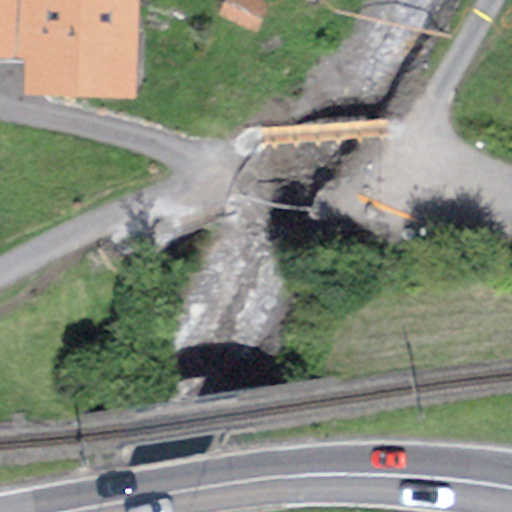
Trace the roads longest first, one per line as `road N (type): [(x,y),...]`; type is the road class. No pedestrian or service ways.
road 1 (residential): [(0,269),(116,213),(221,186),(394,204),(511,229)]
road 2 (secondary): [(511,488),(328,474),(70,511)]
